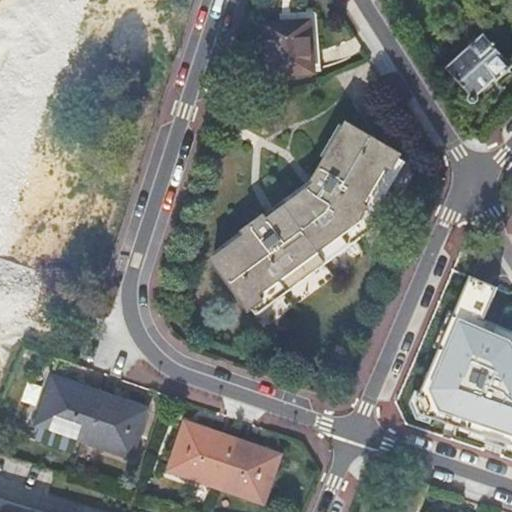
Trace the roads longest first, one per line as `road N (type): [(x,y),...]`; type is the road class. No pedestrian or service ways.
road 1 (residential): [(221,0),(133,276),(140,331),(179,378),(360,435)]
road 2 (residential): [(360,435),(471,174)]
road 3 (unclassified): [(471,174),(361,0)]
road 4 (residential): [(360,435),(511,486)]
